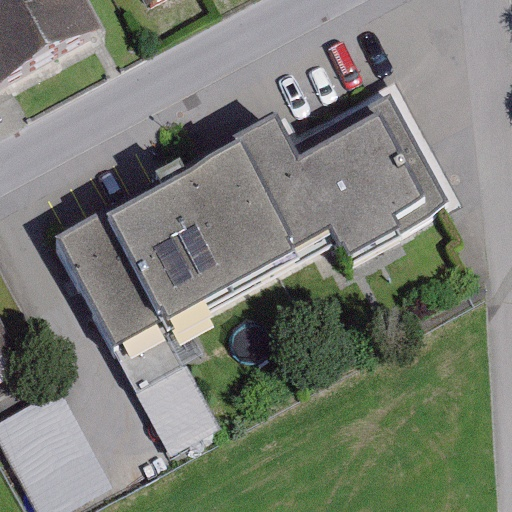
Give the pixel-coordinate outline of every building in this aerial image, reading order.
[(0,0),(0,103),(102,48),(75,0),(0,0)] [(133,0),(147,23),(190,0),(133,0)] [(98,234),(56,257),(116,367),(161,343),(166,353),(304,278),(298,267),(331,249),(339,264),(344,262),(350,273),(460,213),(395,94),(300,146),(291,129),(234,160),(240,172),(104,246),(98,234)] [(0,329),(0,370),(17,361),(0,329)] [(170,464),(222,436),(188,374),(182,377),(169,353),(123,378),(170,464)] [(61,399),(0,431),(0,452),(32,511),(86,511),(114,497),(61,399)]
